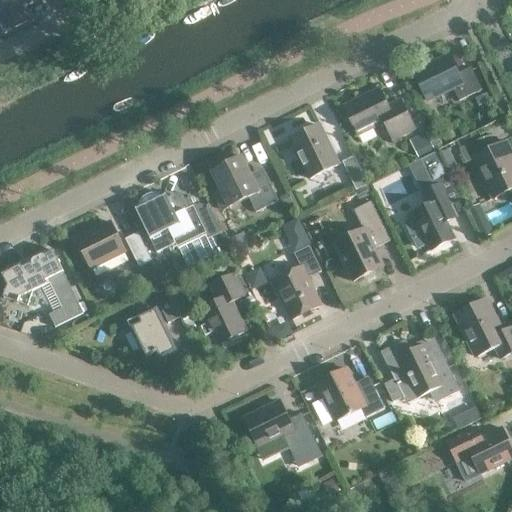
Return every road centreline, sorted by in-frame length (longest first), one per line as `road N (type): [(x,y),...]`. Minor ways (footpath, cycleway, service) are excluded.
road 1 (residential): [(0,345),(183,411),(511,246)]
road 2 (residential): [(479,5),(0,239)]
